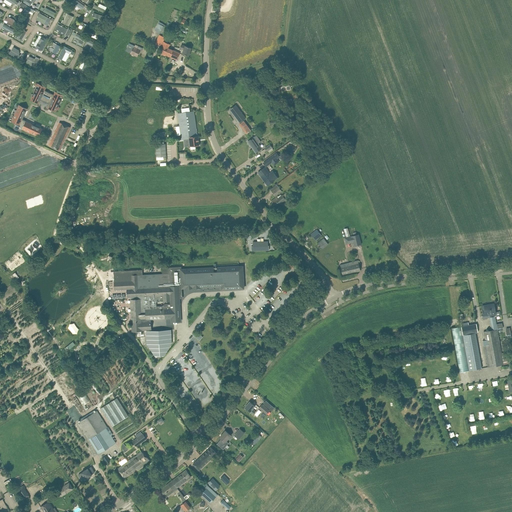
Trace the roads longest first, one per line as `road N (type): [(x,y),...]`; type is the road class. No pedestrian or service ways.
road 1 (unclassified): [(206,84),(133,85),(97,126),(53,238),(86,255),(120,327),(187,423),(202,432)]
road 2 (unclassified): [(335,296),(223,159),(209,125),(206,84)]
road 3 (tertiary): [(202,432),(278,340),(335,296)]
road 4 (tertiary): [(335,296),(387,279),(511,265)]
